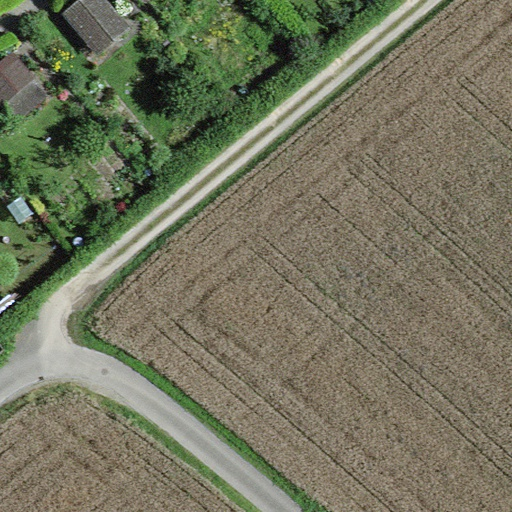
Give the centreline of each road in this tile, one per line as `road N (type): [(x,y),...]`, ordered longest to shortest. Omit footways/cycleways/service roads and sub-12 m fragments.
road 1 (track): [(47,350),(44,303),(424,0)]
road 2 (track): [(293,511),(111,360),(47,350)]
